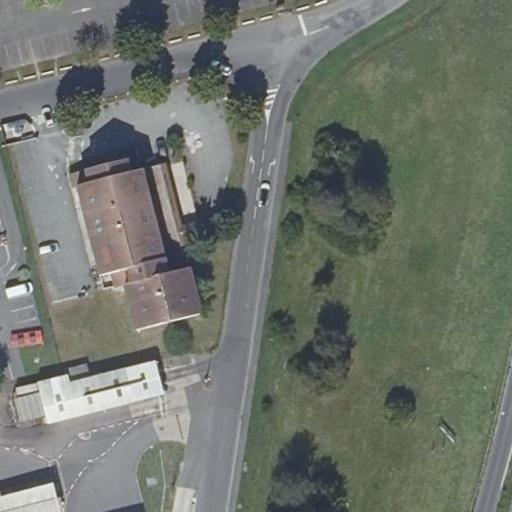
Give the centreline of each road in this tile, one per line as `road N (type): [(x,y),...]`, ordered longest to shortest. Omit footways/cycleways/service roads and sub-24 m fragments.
road 1 (unclassified): [(210,511),(281,44)]
road 2 (unclassified): [(227,55),(0,105)]
